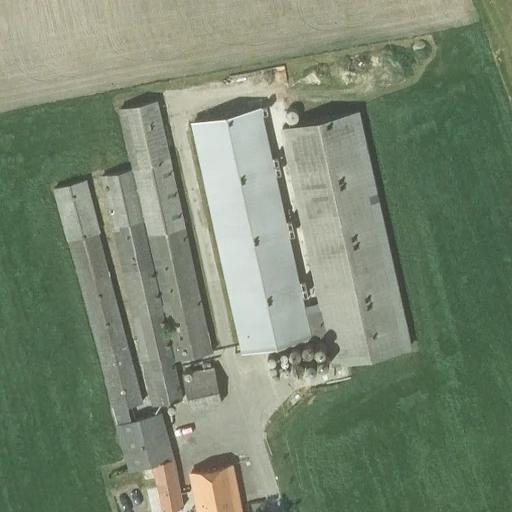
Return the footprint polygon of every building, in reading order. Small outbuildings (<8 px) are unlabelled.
[(177,360),(214,351),(172,160),(159,99),(121,107),(134,168),(177,360)] [(308,312),(268,130),(262,106),(196,120),(246,351),(329,333),(336,363),(412,346),(360,110),(284,127),(324,309),(308,312)] [(153,406),(184,399),(132,169),(126,139),(113,142),(115,152),(100,155),(104,175),(101,175),(153,406)] [(115,410),(144,402),(99,232),(101,231),(88,179),(54,187),(68,241),(70,240),(115,410)] [(191,410),(222,404),(214,366),(183,372),(191,410)] [(162,411),(118,423),(129,470),(154,465),(162,511),(184,507),(181,491),(190,490),(189,483),(180,484),(175,457),(162,411)] [(198,511),(243,511),(234,464),(190,473),(198,511)]
